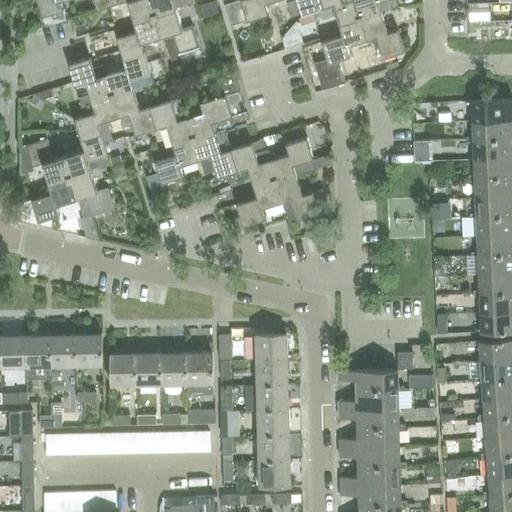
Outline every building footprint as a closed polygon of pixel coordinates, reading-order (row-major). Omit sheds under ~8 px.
[(36,0),(45,27),(68,20),(61,0),(36,0)] [(93,0),(96,10),(117,4),(116,0),(93,0)] [(134,21),(155,15),(150,0),(116,0),(117,4),(127,1),(134,21)] [(150,0),(155,15),(176,8),(194,3),(193,0),(150,0)] [(265,4),(278,0),(240,0),(247,21),(268,14),(265,4)] [(297,0),(302,15),(322,10),(319,0),(297,0)] [(332,6),(338,26),(360,19),(361,19),(355,0),(319,0),(322,10),(332,6)] [(355,0),(361,19),(382,13),(381,12),(398,7),(396,0),(355,0)] [(178,54),(199,47),(192,26),(183,29),(176,8),(155,15),(161,36),(171,33),(178,54)] [(361,19),(360,19),(366,40),(376,37),(383,58),(404,51),(397,30),(388,33),(382,13),(361,19)] [(116,37),(123,58),(144,51),(141,42),(161,36),(155,15),(134,21),(135,24),(124,28),(126,34),(116,37)] [(314,63),(323,90),(346,82),(339,60),(350,57),(346,46),(366,40),(360,19),(338,26),(341,36),(321,42),(326,59),(314,63)] [(282,37),(285,49),(302,44),(295,20),(282,37)] [(151,73),(144,51),(123,58),(126,68),(106,75),(112,96),(133,89),(130,79),(151,73)] [(91,102),(112,96),(106,75),(96,78),(89,57),(67,64),(74,85),(85,82),(89,95),(91,102)] [(133,89),(112,96),(118,117),(122,116),(127,133),(134,130),(135,134),(156,127),(150,106),(140,109),(133,89)] [(211,123),(232,117),(245,112),(244,111),(234,114),(231,105),(235,104),(232,92),(203,101),(207,112),(187,118),(193,138),(214,132),(211,123)] [(74,118),(80,139),(102,132),(99,123),(118,117),(112,96),(91,102),(89,95),(80,98),(82,104),(71,108),(75,118),(74,118)] [(150,106),(156,127),(166,124),(172,145),(193,138),(187,118),(180,98),(171,101),(171,100),(150,106)] [(466,104),(472,103),(473,122),(511,120),(511,100),(472,102),(472,100),(465,100),(466,104)] [(214,132),(193,138),(199,160),(210,157),(216,178),(237,171),(230,150),(221,153),(220,151),(231,148),(225,130),(231,128),(232,129),(234,129),(233,128),(236,127),(236,125),(247,121),(245,112),(232,117),(211,123),(214,132)] [(511,120),(473,122),(474,136),(467,136),(467,139),(511,137),(511,120)] [(80,139),(83,148),(63,155),(70,176),(91,170),(91,169),(107,164),(104,156),(109,154),(102,132),(80,139)] [(268,160),(275,182),(296,175),(296,174),(316,168),(306,136),(284,143),(288,154),(276,157),(275,155),(267,150),(254,154),(257,163),(268,160)] [(474,142),(474,158),(511,156),(511,137),(467,139),(467,143),(474,142)] [(70,176),(63,155),(59,141),(49,144),(47,138),(25,145),(32,167),(44,163),(50,182),(70,176)] [(180,166),(199,160),(193,138),(172,145),(176,155),(155,161),(162,183),(183,176),(180,166)] [(247,168),(253,188),(275,182),(268,160),(257,163),(254,154),(251,143),(230,150),(237,171),(247,168)] [(511,156),(474,158),(475,174),(469,174),(469,177),(511,175),(511,156)] [(97,190),(91,170),(70,176),(76,198),(86,195),(87,198),(79,201),(83,216),(81,217),(87,236),(100,239),(92,216),(114,209),(107,187),(97,190)] [(297,220),(318,214),(317,210),(328,206),(322,188),(302,194),(296,175),(275,182),(281,202),(283,202),(289,221),(297,219),(297,220)] [(511,175),(469,177),(469,181),(475,180),(476,196),(511,194),(511,175)] [(53,193),(41,197),(31,200),(38,222),(60,215),(57,204),(76,198),(70,176),(50,182),(53,193)] [(261,208),(281,202),(275,182),(253,188),(256,198),(244,201),(235,205),(239,216),(230,218),(233,229),(236,231),(243,229),(242,225),(264,218),(261,208)] [(511,194),(476,196),(477,212),(470,213),(470,216),(511,214),(511,194)] [(434,206),(432,207),(432,217),(449,217),(448,203),(434,203),(434,206)] [(477,219),(478,235),(511,233),(511,214),(470,216),(471,219),(477,219)] [(511,233),(478,235),(478,251),(472,251),(472,254),(511,252),(511,233)] [(479,257),(479,273),(511,271),(511,252),(472,254),(472,257),(479,257)] [(511,271),(479,273),(480,290),(474,290),(474,293),(480,292),(511,291),(511,271)] [(511,291),(480,292),(474,293),(474,296),(480,296),(481,312),(511,310),(511,291)] [(482,333),(511,331),(511,310),(481,312),(482,328),(475,328),(476,332),(482,332),(482,333)] [(76,333),(51,334),(52,366),(77,365),(76,333)] [(102,333),(76,333),(77,365),(103,364),(102,333)] [(42,370),(45,373),(52,373),(52,366),(51,334),(25,335),(26,366),(42,366),(42,370)] [(257,359),(286,358),(288,358),(287,334),(246,335),(246,337),(245,337),(245,356),(247,356),(247,357),(257,357),(257,359)] [(0,339),(1,367),(26,366),(25,335),(0,335),(0,339)] [(221,335),(221,353),(221,359),(230,358),(233,358),(233,335),(221,335)] [(511,339),(480,341),(480,340),(473,340),(473,344),(480,344),(481,361),(511,358),(511,339)] [(187,352),(161,353),(162,384),(187,383),(187,352)] [(212,352),(187,352),(187,383),(213,383),(212,352)] [(413,352),(399,352),(399,370),(413,369),(413,352)] [(111,385),(137,384),(136,353),(110,353),(111,385)] [(161,353),(136,353),(137,384),(162,384),(161,353)] [(288,358),(286,358),(257,359),(257,384),(289,384),(288,358)] [(511,358),(481,361),(482,376),(476,376),(476,381),(511,378),(511,358)] [(222,379),(231,379),(231,361),(221,361),(222,379)] [(357,390),(398,389),(405,389),(404,385),(398,385),(398,369),(339,371),(339,381),(357,380),(357,390)] [(483,382),(484,399),(511,397),(511,378),(476,381),(476,382),(483,382)] [(258,409),(287,409),(289,409),(289,384),(257,384),(258,409)] [(232,405),(231,386),(222,386),(222,405),(232,405)] [(405,391),(405,389),(398,389),(357,390),(357,400),(339,401),(339,410),(399,408),(398,391),(405,391)] [(46,402),(46,390),(27,390),(27,401),(46,402)] [(97,402),(97,392),(78,392),(78,402),(97,402)] [(72,402),(72,393),(53,393),(53,403),(72,402)] [(21,403),(21,394),(2,394),(2,404),(21,403)] [(511,416),(511,397),(484,399),(485,414),(479,414),(479,419),(511,416)] [(399,408),(339,410),(340,419),(358,418),(358,428),(406,427),(406,423),(399,423),(399,408)] [(259,435),(290,434),(289,409),(287,409),(258,409),(259,435)] [(21,411),(22,436),(33,435),(33,411),(21,411)] [(232,411),(222,411),(223,430),(232,430),(232,411)] [(182,424),(182,414),(163,414),(163,424),(182,424)] [(207,414),(188,414),(188,424),(207,424),(207,414)] [(131,425),(131,415),(112,415),(112,425),(131,425)] [(157,415),(138,415),(138,425),(157,425),(157,415)] [(485,420),(487,436),(511,434),(511,416),(479,419),(479,421),(485,420)] [(340,447),(399,445),(400,445),(399,430),(406,430),(406,427),(358,428),(358,439),(340,439),(340,447)] [(210,431),(200,432),(200,452),(211,452),(210,431)] [(148,453),(159,452),(159,432),(148,433),(148,453)] [(169,432),(159,432),(159,452),(170,452),(169,432)] [(170,452),(179,452),(179,432),(169,432),(170,452)] [(179,452),(189,452),(189,432),(179,432),(179,452)] [(200,452),(200,432),(189,432),(189,452),(200,452)] [(97,433),(86,434),(87,454),(98,454),(97,433)] [(107,433),(97,433),(98,454),(107,453),(107,433)] [(118,453),(118,433),(107,433),(107,453),(118,453)] [(128,433),(118,433),(118,453),(129,453),(128,433)] [(138,433),(128,433),(129,453),(139,453),(138,433)] [(148,433),(138,433),(139,453),(148,453),(148,433)] [(56,434),(47,434),(48,455),(56,454),(56,434)] [(56,454),(66,454),(66,434),(56,434),(56,454)] [(77,434),(66,434),(66,454),(77,454),(77,434)] [(77,454),(87,454),(86,434),(77,434),(77,454)] [(259,460),(288,459),(291,459),(290,434),(259,435),(259,460)] [(511,434),(487,436),(488,452),(481,453),(482,456),(511,453),(511,434)] [(22,436),(22,460),(34,460),(33,435),(22,436)] [(233,455),(232,437),(223,437),(224,455),(233,455)] [(406,464),(406,462),(400,462),(400,445),(399,445),(340,447),(340,458),(358,458),(359,466),(400,464),(406,464)] [(511,453),(482,456),(482,459),(488,459),(489,474),(511,472),(511,453)] [(291,459),(288,459),(259,460),(260,486),(291,486),(291,459)] [(22,460),(23,486),(35,485),(34,460),(22,460)] [(224,480),(233,480),(233,462),(224,462),(224,480)] [(406,464),(400,464),(359,466),(359,477),(341,478),(341,485),(401,484),(400,468),(406,468),(406,464)] [(485,494),(491,494),(511,492),(511,472),(489,474),(491,491),(484,491),(485,494)] [(359,495),(359,504),(407,503),(407,500),(401,500),(401,484),(341,485),(341,496),(359,495)] [(35,510),(35,485),(23,486),(24,510),(35,510)] [(97,492),(97,511),(107,511),(107,491),(97,492)] [(117,491),(107,491),(107,511),(116,511),(117,511),(117,491)] [(66,511),(66,492),(54,493),(54,511),(66,511)] [(66,511),(76,511),(76,492),(66,492),(66,511)] [(76,511),(87,511),(87,492),(76,492),(76,511)] [(97,511),(97,492),(87,492),(87,511),(97,511)] [(511,492),(491,494),(485,494),(485,497),(491,497),(492,511),(500,511),(511,511),(511,492)] [(44,511),(54,511),(54,493),(44,493),(44,511)] [(247,495),(247,504),(266,504),(265,494),(247,495)] [(291,503),(291,494),(273,494),(273,504),(291,503)] [(240,495),(222,496),(222,505),(240,504),(240,495)] [(215,505),(215,496),(197,496),(197,506),(215,505)] [(359,511),(401,511),(401,506),(407,506),(407,503),(359,504),(359,511)]
